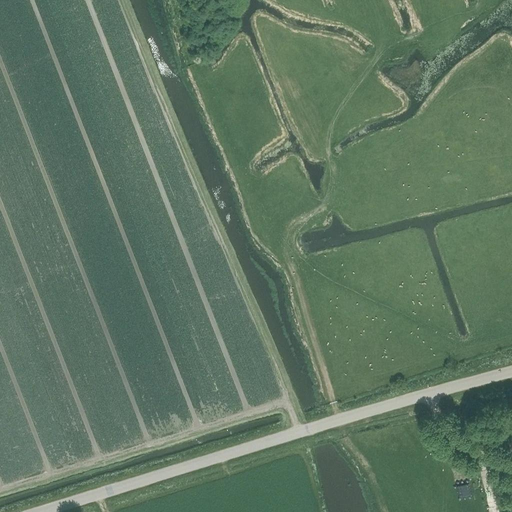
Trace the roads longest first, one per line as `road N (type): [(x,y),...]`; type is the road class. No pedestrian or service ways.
road 1 (unclassified): [(511,372),(41,511)]
road 2 (track): [(376,0),(388,44),(332,127),(326,151),(333,197),(289,228),(292,263)]
